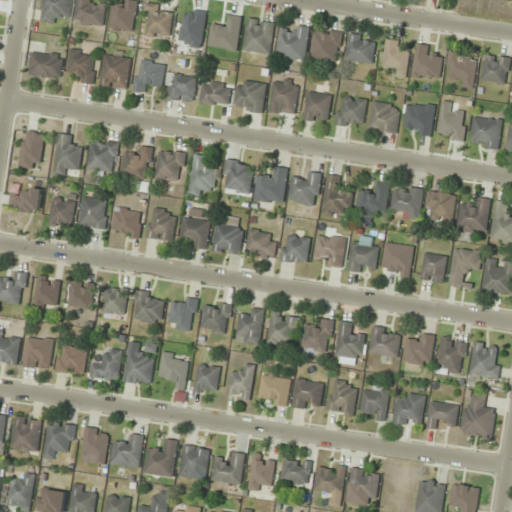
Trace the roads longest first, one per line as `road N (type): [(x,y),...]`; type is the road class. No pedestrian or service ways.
road 1 (residential): [(511,321),(0,246)]
road 2 (residential): [(0,388),(509,469)]
road 3 (residential): [(511,175),(6,99)]
road 4 (residential): [(309,0),(511,30)]
road 5 (residential): [(0,140),(20,0)]
